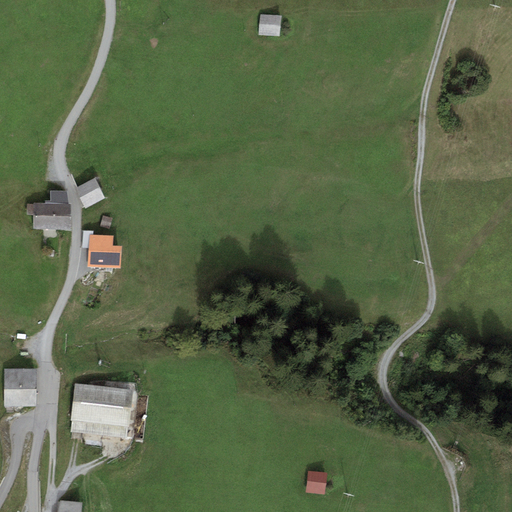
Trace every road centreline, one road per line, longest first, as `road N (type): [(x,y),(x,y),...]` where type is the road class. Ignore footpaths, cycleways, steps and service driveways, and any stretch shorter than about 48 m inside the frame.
road 1 (track): [(456,511),(446,468),(426,432),(394,405),(383,377),(390,351),(432,302),(417,182),(426,86),(454,0)]
road 2 (unclassified): [(42,417),(46,343),(76,239),(60,144),(93,80),(109,0)]
